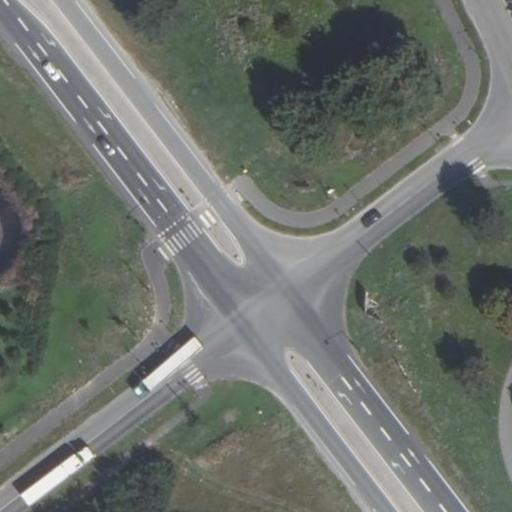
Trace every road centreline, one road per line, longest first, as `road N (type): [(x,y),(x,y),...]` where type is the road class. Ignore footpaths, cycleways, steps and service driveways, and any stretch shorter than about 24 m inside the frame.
road 1 (primary): [(0,4),(245,326)]
road 2 (primary): [(289,292),(62,0)]
road 3 (unclassified): [(0,510),(245,326)]
road 4 (unclassified): [(289,292),(511,123)]
road 5 (primary): [(457,511),(289,292)]
road 6 (primary): [(245,326),(387,511)]
